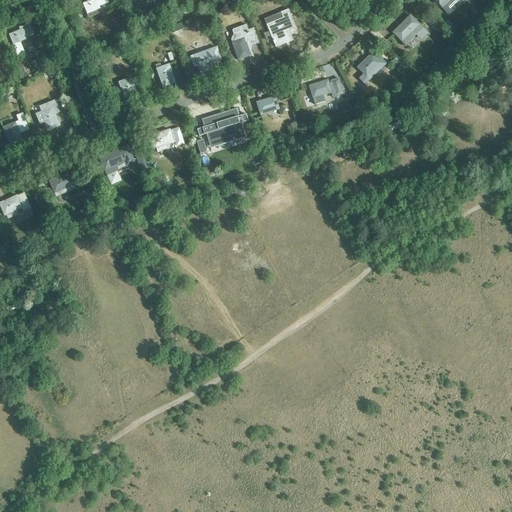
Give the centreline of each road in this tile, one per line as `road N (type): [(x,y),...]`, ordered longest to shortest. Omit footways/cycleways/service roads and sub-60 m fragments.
road 1 (track): [(4,511),(378,265),(511,190)]
road 2 (residential): [(0,175),(318,56),(386,0)]
